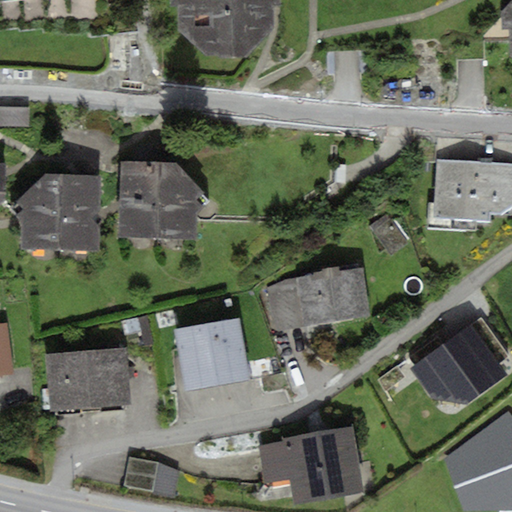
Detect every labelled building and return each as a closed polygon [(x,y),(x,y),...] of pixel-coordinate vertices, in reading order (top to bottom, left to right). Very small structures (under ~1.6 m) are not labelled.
[(176,0),(182,24),(218,59),(263,58),(284,32),(287,0),(176,0)] [(511,0),(500,16),(511,52),(511,53),(511,0)] [(511,166),(444,164),(442,229),(498,230),(511,217),(511,166)] [(203,170),(128,166),(123,242),(198,246),(203,170)] [(14,169),(0,168),(0,220),(13,221),(14,169)] [(29,177),(28,253),(107,254),(108,178),(29,177)] [(366,271),(299,283),(308,337),(375,326),(366,271)] [(444,409),(511,368),(480,315),(412,356),(444,409)] [(252,322),(182,334),(193,396),(262,384),(252,322)] [(11,330),(0,331),(0,384),(18,382),(11,330)] [(136,353),(53,361),(58,419),(141,412),(136,353)] [(511,511),(511,418),(450,462),(469,511),(511,511)] [(357,422),(261,440),(272,498),(368,480),(357,422)] [(131,459),(129,489),(179,493),(181,463),(131,459)]
